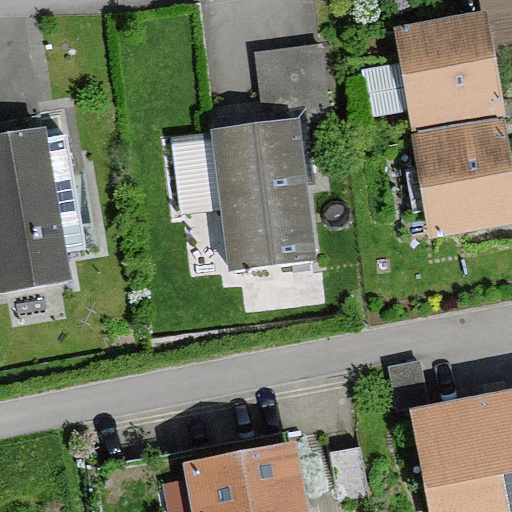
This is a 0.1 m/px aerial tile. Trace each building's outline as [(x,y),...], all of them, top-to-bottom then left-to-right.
[(483,31),(403,44),(419,138),(511,123),(503,71),(511,69),(511,3),(479,9),(483,31)] [(322,275),(307,137),(329,135),(320,54),(253,62),(261,138),(216,143),(231,284),(322,275)] [(511,135),(419,151),(436,253),(511,240),(511,135)] [(50,143),(0,149),(0,304),(70,296),(50,143)] [(511,511),(511,406),(444,420),(412,427),(429,511),(511,511)] [(306,460),(197,481),(202,511),(316,511),(311,484),(306,460)]
